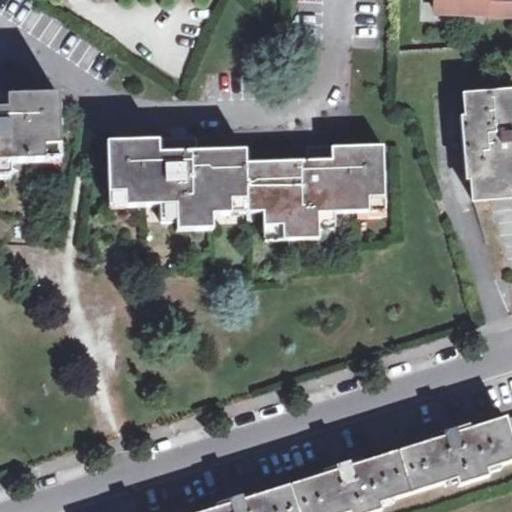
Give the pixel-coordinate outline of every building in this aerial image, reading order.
[(511,0),(436,0),(437,15),(511,13),(511,0)] [(477,199),(511,195),(511,106),(508,107),(507,92),(466,97),(477,199)] [(0,189),(16,190),(16,175),(65,174),(65,109),(14,110),(14,124),(0,124),(0,189)] [(0,109),(0,124),(14,124),(14,110),(0,109)] [(172,142),(114,142),(114,203),(162,204),(161,218),(180,218),(180,228),(213,229),(214,212),(251,213),(251,225),(287,226),(287,240),(320,240),(320,228),(336,228),(336,213),(385,214),(386,155),(334,154),(334,168),(317,168),(250,167),(250,154),(202,153),(172,154),(172,142)] [(172,154),(202,153),(202,143),(172,142),(172,154)] [(317,154),(317,168),(334,168),(334,154),(317,154)] [(511,419),(210,511),(381,511),(382,511),(380,507),(454,483),(456,489),(487,479),(486,474),(511,465),(511,419)]
